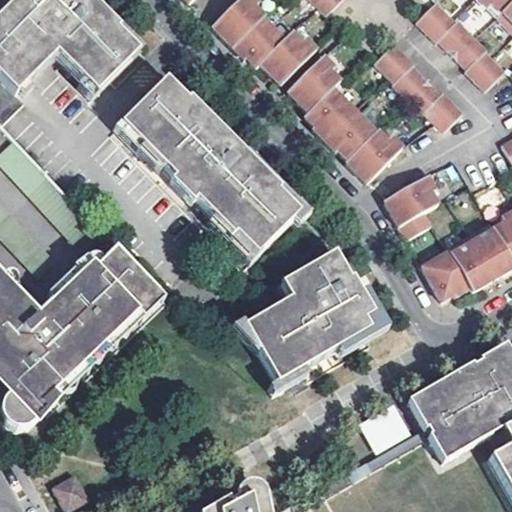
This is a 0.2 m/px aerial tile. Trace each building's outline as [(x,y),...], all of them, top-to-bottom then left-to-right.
[(25,0),(13,12),(0,24),(0,79),(19,99),(59,61),(98,100),(142,59),(121,38),(123,36),(98,11),(87,0),(25,0)] [(14,0),(8,7),(13,12),(25,0),(14,0)] [(180,0),(190,9),(198,0),(180,0)] [(253,0),(246,0),(213,32),(222,42),(246,66),(247,64),(258,73),(262,69),(271,79),(283,91),(319,55),(308,44),(304,47),(295,38),(286,46),(264,24),(267,21),(258,12),(261,8),(253,0)] [(308,0),(312,3),(313,2),(331,20),(350,1),(348,0),(308,0)] [(497,11),(506,20),(511,14),(511,0),(487,0),(483,4),(494,15),(497,11)] [(437,43),(440,42),(469,71),(468,73),(489,95),(507,76),(486,55),(488,52),(460,23),(457,25),(438,7),(420,25),(437,43)] [(503,25),(511,33),(511,14),(506,20),(503,25)] [(396,49),(377,67),(396,87),(394,90),(424,119),(426,117),(446,138),(465,120),(443,98),(442,100),(413,71),(414,68),(396,49)] [(334,72),(323,61),(288,96),(296,104),(308,116),(305,119),(315,130),(314,132),(337,156),(357,175),(369,187),(403,153),(390,141),(387,144),(377,134),(375,137),(332,93),(340,85),(331,76),(334,72)] [(0,79),(0,127),(14,141),(37,118),(19,99),(0,79)] [(168,85),(123,130),(165,172),(175,182),(171,186),(193,208),(197,204),(215,223),(234,242),(237,239),(258,261),(300,219),(279,197),(282,195),(262,176),(258,180),(241,163),(245,159),(233,147),(192,105),(190,108),(168,85)] [(165,172),(123,130),(117,135),(159,178),(165,172)] [(16,149),(0,164),(35,200),(50,185),(16,149)] [(258,180),(262,176),(245,159),(241,163),(258,180)] [(396,222),(408,243),(432,230),(426,217),(438,209),(433,198),(437,196),(429,180),(386,205),(396,222)] [(59,193),(50,185),(35,200),(44,209),(59,193)] [(94,229),(59,193),(44,209),(79,244),(94,229)] [(0,208),(0,233),(13,221),(0,208)] [(448,257),(424,271),(443,306),(456,298),(458,300),(471,293),(473,297),(485,290),(502,280),(511,274),(511,218),(502,224),(505,229),(494,235),(491,230),(448,255),(448,257)] [(22,230),(13,221),(0,233),(0,235),(8,244),(22,230)] [(258,261),(237,239),(234,242),(215,223),(209,229),(250,269),(258,261)] [(43,279),(57,265),(22,230),(8,244),(43,279)] [(0,243),(0,261),(16,277),(25,268),(0,243)] [(162,300),(119,254),(108,265),(98,275),(94,271),(53,310),(41,321),(19,298),(6,284),(0,278),(0,384),(4,381),(17,394),(6,409),(4,415),(4,420),(10,420),(22,432),(21,436),(27,435),(35,432),(50,417),(43,411),(55,399),(63,392),(86,370),(95,363),(113,345),(122,337),(155,307),(162,300)] [(291,304),(245,331),(260,356),(280,389),(272,393),(276,400),(287,394),(283,387),(306,373),(309,381),(312,385),(372,349),(369,346),(365,338),(380,330),(362,299),(353,283),(350,284),(335,258),(283,289),(291,304)] [(98,275),(108,265),(97,260),(86,266),(76,275),(77,278),(50,304),(53,310),(94,271),(98,275)] [(6,284),(19,298),(22,296),(20,285),(17,282),(11,281),(6,284)] [(155,307),(122,337),(131,342),(147,322),(150,322),(159,311),(155,307)] [(260,356),(245,331),(243,326),(234,332),(258,358),(260,356)] [(384,337),(380,330),(365,338),(369,346),(384,337)] [(113,345),(95,363),(102,370),(112,355),(117,350),(113,345)] [(511,362),(506,351),(410,407),(426,433),(432,443),(445,468),(492,440),(489,436),(498,431),(510,452),(489,465),(511,504),(511,362)] [(90,374),(86,370),(63,392),(66,396),(70,396),(75,395),(78,393),(81,390),(84,380),(90,374)] [(309,381),(306,373),(283,387),(287,394),(309,381)] [(43,411),(50,417),(61,406),(55,399),(43,411)] [(393,406),(359,425),(375,453),(409,434),(393,406)] [(10,420),(4,420),(4,421),(5,424),(6,427),(9,430),(11,432),(15,434),(17,436),(19,436),(21,436),(22,432),(10,420)] [(293,511),(310,511),(432,443),(426,433),(292,509),(293,511)] [(77,511),(91,504),(76,479),(54,492),(65,511),(77,511)] [(267,511),(265,502),(264,502),(262,495),(253,489),(245,492),(238,496),(236,506),(231,508),(229,505),(215,511),(267,511)]
